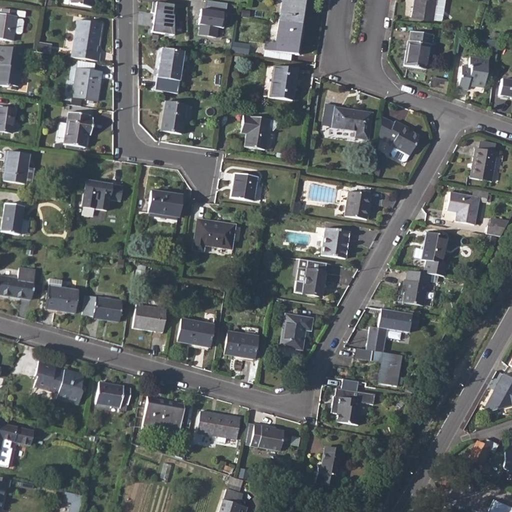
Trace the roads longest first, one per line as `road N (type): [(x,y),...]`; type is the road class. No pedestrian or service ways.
road 1 (residential): [(455,116),(297,407),(0,322)]
road 2 (residential): [(128,0),(129,147),(199,169)]
road 3 (tertiary): [(511,318),(444,437)]
